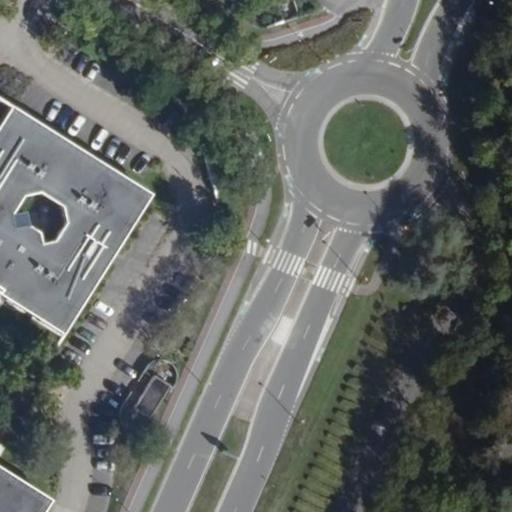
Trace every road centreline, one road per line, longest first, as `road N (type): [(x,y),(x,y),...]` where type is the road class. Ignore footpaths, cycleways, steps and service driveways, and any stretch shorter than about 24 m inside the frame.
road 1 (unclassified): [(2,47),(169,159),(183,234),(75,396),(63,511)]
road 2 (primary): [(318,185),(167,511)]
road 3 (primary): [(228,511),(361,204)]
road 4 (unclassified): [(126,0),(244,74),(310,102)]
road 5 (primary): [(361,204),(394,198),(422,173),(431,132),(414,94)]
